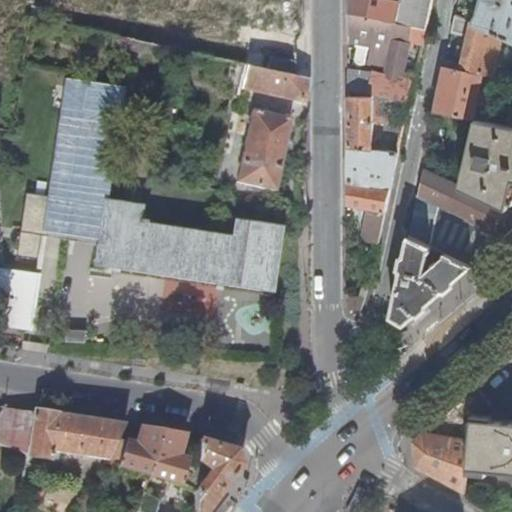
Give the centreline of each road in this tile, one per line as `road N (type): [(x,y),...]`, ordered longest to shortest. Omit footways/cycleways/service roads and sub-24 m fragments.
road 1 (residential): [(331,329),(366,326),(379,313),(441,0)]
road 2 (tertiary): [(0,377),(223,415),(287,456),(329,459)]
road 3 (residential): [(326,0),(331,329)]
road 4 (primary): [(511,292),(378,406),(329,459)]
road 5 (residential): [(329,459),(389,471),(461,511)]
road 6 (residential): [(331,329),(336,421),(329,459)]
